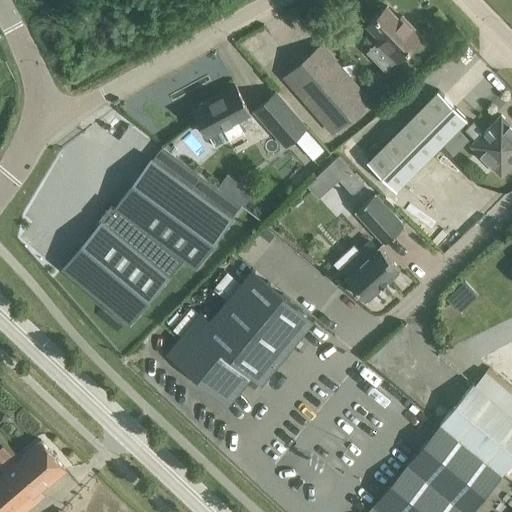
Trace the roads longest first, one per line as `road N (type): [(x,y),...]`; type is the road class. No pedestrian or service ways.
road 1 (secondary): [(221,511),(0,308)]
road 2 (unclassified): [(47,130),(277,0)]
road 3 (tertiary): [(47,130),(44,78),(1,0)]
